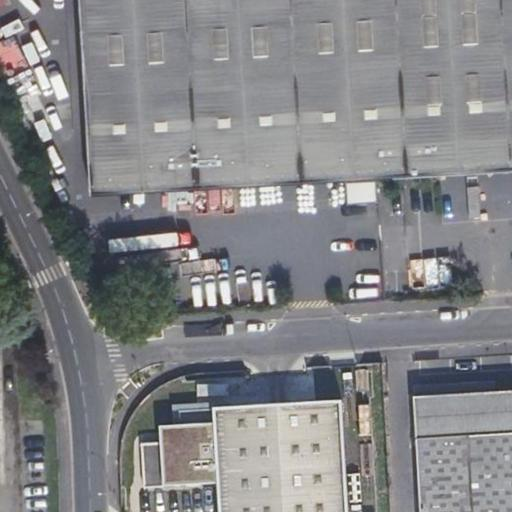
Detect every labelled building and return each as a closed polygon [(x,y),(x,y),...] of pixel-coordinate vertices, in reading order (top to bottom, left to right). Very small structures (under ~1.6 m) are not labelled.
[(511,0),(83,0),(94,184),(187,179),(188,184),(215,182),(215,178),(397,166),(397,173),(423,171),(423,165),(511,159),(511,0)] [(0,76),(2,81),(25,69),(9,37),(0,41),(0,76)] [(366,179),(339,180),(340,200),(367,198),(366,179)] [(511,511),(511,395),(414,402),(419,472),(421,511),(511,511)] [(164,474),(165,511),(348,511),(342,403),(215,410),(218,471),(164,474)]
